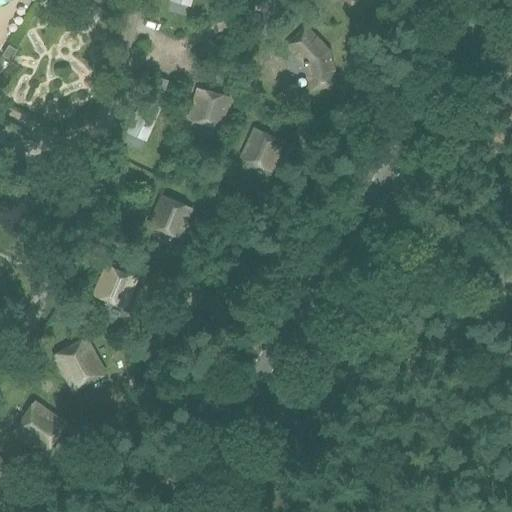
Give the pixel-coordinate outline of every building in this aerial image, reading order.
[(328,52),(305,27),(286,45),(303,63),(305,67),(311,91),(336,85),(328,52)] [(8,44),(2,55),(9,59),(16,48),(8,44)] [(0,58),(0,77),(8,64),(0,58)] [(159,79),(157,87),(165,89),(167,82),(159,79)] [(187,120),(221,129),(229,97),(196,88),(187,120)] [(168,113),(143,103),(132,127),(158,138),(168,113)] [(270,171),(284,142),(253,129),(240,157),(270,171)] [(179,242),(192,209),(160,195),(147,228),(179,242)] [(124,309),(137,278),(111,266),(97,296),(124,309)] [(85,340),(53,357),(73,392),(104,374),(85,340)] [(34,403),(13,433),(46,456),(67,426),(34,403)]
